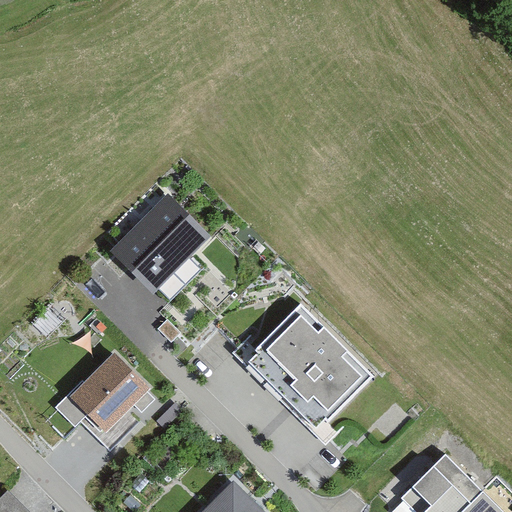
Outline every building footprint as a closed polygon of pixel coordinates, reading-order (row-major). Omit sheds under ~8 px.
[(154,288),(169,303),(204,268),(189,253),(205,237),(169,200),(117,253),(153,289),(154,288)] [(247,362),(319,430),(374,377),(301,305),(247,362)] [(81,421),(110,451),(139,422),(127,410),(148,389),(115,355),(73,398),(88,413),(81,421)] [(449,456),(403,500),(414,511),(481,511),(474,504),(485,494),(449,456)] [(260,511),(234,486),(207,511),(260,511)] [(0,501),(0,511),(27,511),(8,493),(0,501)]
